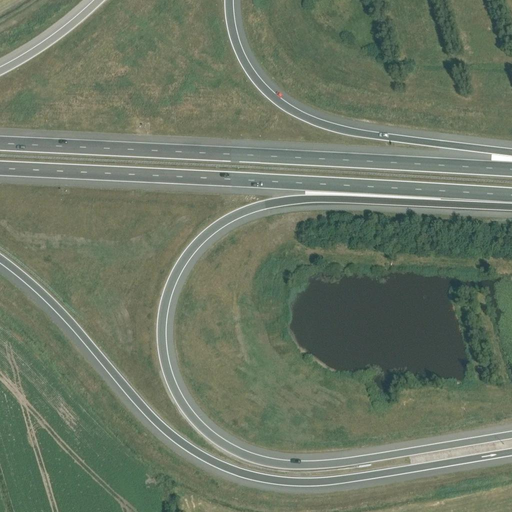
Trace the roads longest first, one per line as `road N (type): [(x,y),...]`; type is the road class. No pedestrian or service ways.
road 1 (motorway): [(511,434),(329,463),(242,455),(182,406),(168,379),(162,327),(179,264),(223,220),(255,207),(511,197)]
road 2 (motorway): [(0,258),(75,327),(160,427),(218,464),(269,479),(318,480),(511,451)]
road 3 (motorway): [(511,170),(0,144)]
road 4 (motorway): [(0,169),(511,195)]
road 5 (motorway): [(511,155),(331,127),(297,114),(252,75),(228,20),(229,0)]
road 6 (motorway): [(98,0),(0,71)]
